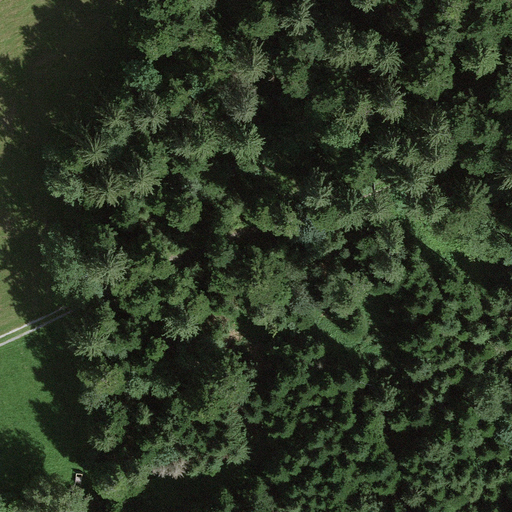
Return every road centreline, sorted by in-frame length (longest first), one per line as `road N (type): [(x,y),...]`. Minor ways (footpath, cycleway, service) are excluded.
road 1 (track): [(459,0),(466,155),(158,262),(114,292),(0,345)]
road 2 (track): [(114,292),(229,386),(258,429),(293,511)]
